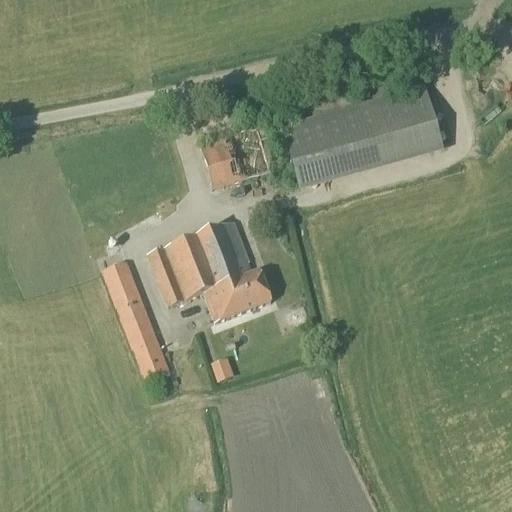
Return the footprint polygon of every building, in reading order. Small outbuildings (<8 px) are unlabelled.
[(298,189),(441,149),(424,92),(282,133),(298,189)] [(212,196),(270,179),(255,124),(243,128),(244,134),(198,147),(212,196)] [(253,278),(233,227),(146,260),(168,313),(204,299),(215,328),(271,306),(259,276),(253,278)] [(145,389),(170,379),(127,267),(101,277),(145,389)] [(211,370),(217,387),(233,382),(226,364),(211,370)]
